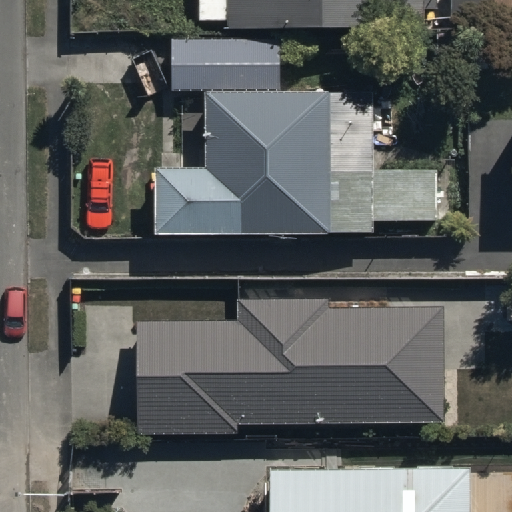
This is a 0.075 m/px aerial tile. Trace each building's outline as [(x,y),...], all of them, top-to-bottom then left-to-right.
[(199,0),(200,20),(227,20),(422,18),(421,0),(199,0)] [(152,160),(152,223),(371,223),(371,214),(431,214),(431,157),(367,157),(367,88),(277,88),(277,33),(169,33),(169,84),(204,84),(204,160),(152,160)] [(511,115),(468,116),(468,171),(511,170),(511,115)] [(133,317),(133,428),(238,427),(237,419),(443,418),(442,296),(329,297),(329,288),(235,289),(236,316),(133,317)] [(266,462),(266,511),(467,511),(467,460),(266,462)]
